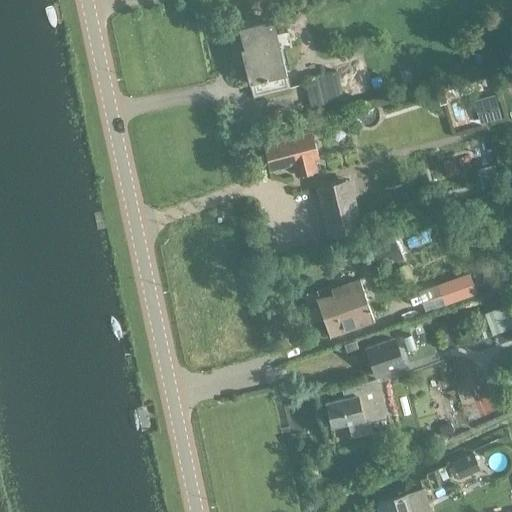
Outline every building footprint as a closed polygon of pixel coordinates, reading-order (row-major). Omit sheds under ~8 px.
[(252,95),(288,87),(272,19),(238,27),(243,49),(247,48),(250,61),(244,63),(252,95)] [(309,106),(366,92),(358,59),(322,67),(323,72),(303,77),(309,106)] [(494,93),(473,99),(479,123),(500,117),(494,93)] [(270,167),(292,162),(295,173),(316,168),(313,156),(317,155),(310,130),(291,136),(264,142),(270,167)] [(355,231),(344,180),(316,186),(327,237),(355,231)] [(424,226),(371,249),(377,260),(389,255),(394,264),(426,251),(421,239),(428,237),(424,226)] [(467,271),(436,283),(443,303),(477,292),(467,271)] [(315,298),(328,335),(373,320),(359,278),(329,288),(331,293),(315,298)] [(491,331),(511,326),(511,324),(508,304),(486,308),(491,331)] [(396,336),(365,346),(374,374),(405,364),(396,336)] [(341,386),(343,397),(324,401),(330,425),(347,421),(351,436),(373,431),(370,421),(388,417),(378,377),(341,386)] [(460,477),(481,465),(472,448),(450,460),(460,477)] [(380,511),(412,511),(406,492),(377,501),(380,511)]
